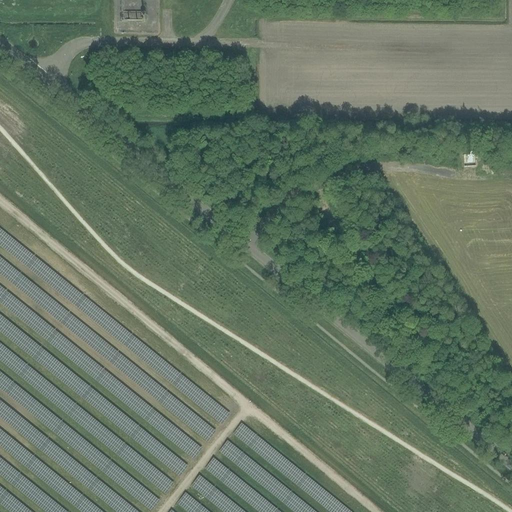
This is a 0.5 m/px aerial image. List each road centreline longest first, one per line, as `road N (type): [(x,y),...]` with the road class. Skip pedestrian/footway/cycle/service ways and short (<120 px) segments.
road 1 (tertiary): [(511,465),(0,44)]
road 2 (unknown): [(45,82),(82,46),(201,45),(231,0)]
